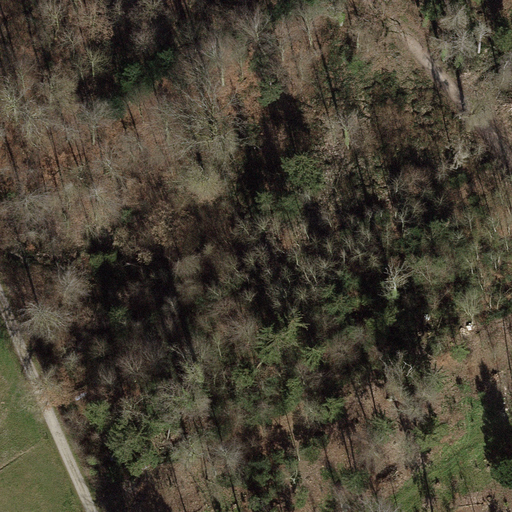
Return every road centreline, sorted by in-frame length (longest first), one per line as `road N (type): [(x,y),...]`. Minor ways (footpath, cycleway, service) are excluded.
road 1 (track): [(0,290),(96,511)]
road 2 (track): [(366,0),(511,161)]
